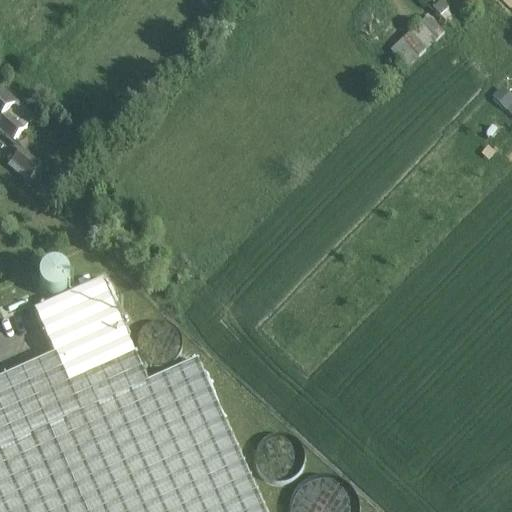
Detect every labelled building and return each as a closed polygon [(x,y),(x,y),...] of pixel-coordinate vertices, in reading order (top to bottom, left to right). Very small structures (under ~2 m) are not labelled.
[(408,70),(442,33),(425,18),(391,54),(408,70)] [(12,107),(0,96),(0,136),(11,146),(22,133),(4,118),(12,107)] [(32,120),(15,105),(12,107),(4,118),(22,133),(32,120)] [(41,169),(22,150),(10,162),(29,181),(32,178),(41,169)] [(60,182),(53,176),(42,187),(49,193),(60,182)] [(42,187),(32,178),(29,181),(25,185),(42,200),(49,193),(42,187)] [(43,283),(46,287),(50,290),(54,291),(59,291),(63,290),(67,287),(70,283),(71,278),(70,274),(68,269),(65,266),(61,264),(56,263),(51,264),(47,266),(44,270),(42,274),(42,279),(43,283)] [(100,284),(33,314),(53,358),(120,328),(100,284)] [(177,360),(181,353),(182,346),(181,338),(177,330),(171,325),(164,321),(155,321),(147,323),(140,328),(136,334),(134,342),(134,350),(137,357),(142,363),(148,367),(156,369),(164,368),(171,365),(177,360)] [(53,358),(0,381),(0,452),(146,386),(120,328),(53,358)] [(146,386),(0,452),(0,511),(262,511),(196,364),(146,386)] [(296,467),(298,460),(298,452),(296,445),(290,439),(284,434),(276,433),(268,434),(261,438),(255,443),(252,450),(251,458),(253,465),(257,472),(263,477),(270,479),(278,480),(285,478),(291,473),(296,467)] [(355,511),(353,500),(348,491),(340,484),(330,480),(320,479),(310,481),(302,487),(295,494),(291,503),(290,511),(355,511)]
